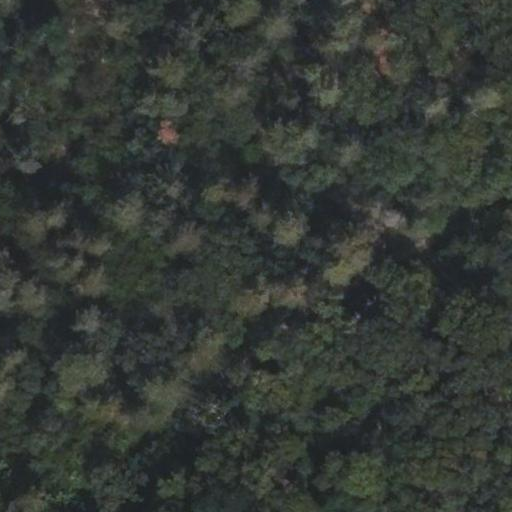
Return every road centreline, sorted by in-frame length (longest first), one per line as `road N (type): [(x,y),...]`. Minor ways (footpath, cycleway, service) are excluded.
road 1 (unknown): [(51,0),(418,265)]
road 2 (unknown): [(0,195),(293,176)]
road 3 (track): [(226,376),(418,265)]
road 4 (track): [(419,0),(293,176)]
road 5 (track): [(99,511),(226,376)]
road 6 (track): [(418,265),(479,194),(511,187)]
